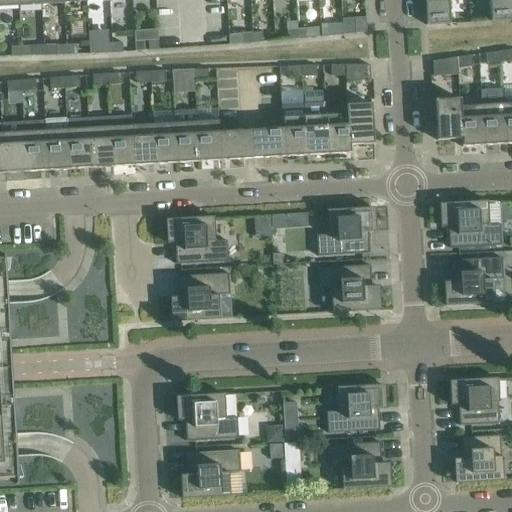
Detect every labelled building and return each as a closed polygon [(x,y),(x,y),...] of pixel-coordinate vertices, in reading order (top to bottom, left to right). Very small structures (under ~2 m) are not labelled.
[(425,0),(427,26),(451,24),(449,0),(425,0)] [(511,0),(490,0),(491,22),(511,20),(511,0)] [(343,25),(344,35),(356,34),(356,33),(355,18),(349,19),(349,25),(343,25)] [(355,18),(356,33),(367,33),(366,18),(355,18)] [(333,26),(334,36),(344,35),(343,25),(333,26)] [(158,28),(134,30),(135,52),(144,51),(144,41),(148,41),(149,51),(159,50),(158,28)] [(298,39),(308,38),(307,28),(297,29),(298,39)] [(288,40),(298,39),(297,29),(287,30),(288,40)] [(107,44),(107,30),(89,31),(90,55),(113,54),(112,43),(107,44)] [(243,44),(253,44),(252,33),(242,34),(243,44)] [(253,44),(263,43),(262,33),(252,33),(253,44)] [(113,54),(123,53),(123,43),(112,43),(113,54)] [(57,56),(67,56),(67,45),(57,46),(57,56)] [(67,56),(77,55),(77,45),(67,45),(67,56)] [(22,57),(32,56),(32,46),(21,47),(22,57)] [(11,57),(22,57),(21,47),(11,47),(11,57)] [(511,50),(500,52),(501,63),(511,61),(511,50)] [(486,54),(487,65),(501,63),(500,52),(486,54)] [(471,56),(457,58),(458,69),(473,67),(471,56)] [(434,77),(458,75),(458,69),(457,58),(433,62),(434,77)] [(371,80),(370,65),(345,66),(346,76),(346,82),(371,80)] [(287,77),(302,77),(302,66),(287,67),(287,77)] [(316,77),(316,66),(302,66),(302,77),(316,77)] [(331,77),(346,76),(345,66),(331,66),(331,77)] [(180,81),(194,81),(193,70),(179,71),(180,81)] [(208,70),(193,70),(194,81),(209,80),(208,70)] [(137,84),(151,83),(151,72),(136,73),(137,84)] [(165,72),(151,72),(151,83),(166,82),(165,72)] [(122,74),(107,75),(108,86),(122,85),(122,74)] [(94,86),(108,86),(107,75),(93,76),(94,86)] [(79,77),(64,78),(65,89),(79,87),(79,77)] [(51,90),(65,89),(64,78),(50,79),(51,90)] [(36,80),(21,81),(22,92),(37,91),(36,80)] [(8,93),(22,92),(21,81),(7,83),(8,93)] [(503,89),(479,91),(480,106),(503,105),(503,89)] [(461,99),(457,100),(460,140),(461,140),(462,147),(483,146),(480,106),(461,107),(461,99)] [(460,140),(457,100),(435,101),(437,141),(460,140)] [(349,106),(352,146),(374,145),(372,104),(349,106)] [(511,104),(503,105),(505,145),(511,144),(511,104)] [(503,105),(480,106),(483,146),(505,145),(503,105)] [(347,114),(327,115),(330,155),(351,154),(350,146),(352,146),(349,106),(346,106),(347,114)] [(330,155),(327,115),(305,116),(307,156),(330,155)] [(305,116),(282,118),(283,129),(285,158),(307,156),(305,116)] [(222,161),(220,133),(219,121),(198,122),(200,162),(222,161)] [(200,162),(198,122),(176,124),(178,164),(200,162)] [(2,124),(1,124),(4,174),(26,173),(23,132),(3,134),(2,124)] [(178,164),(176,124),(154,125),(156,165),(178,164)] [(156,165),(154,125),(132,126),(135,166),(156,165)] [(132,126),(110,127),(113,168),(135,166),(132,126)] [(110,127),(89,129),(91,169),(113,168),(110,127)] [(91,169),(89,129),(67,130),(69,170),(91,169)] [(285,158),(283,129),(251,131),(253,159),(285,158)] [(67,130),(45,131),(47,171),(69,170),(67,130)] [(45,131),(23,132),(26,173),(47,171),(45,131)] [(253,159),(251,131),(242,131),(220,133),(222,161),(253,159)] [(501,225),(488,226),(487,202),(440,205),(441,228),(449,227),(450,249),(502,246),(501,225)] [(374,209),(327,212),(329,235),(317,236),(318,257),(370,254),(368,232),(376,232),(374,209)] [(168,243),(175,243),(176,265),(228,262),(227,241),(215,241),(214,218),(166,221),(168,243)] [(0,480),(16,480),(16,485),(18,485),(17,480),(16,462),(16,457),(15,435),(13,405),(13,401),(13,398),(13,390),(12,387),(12,385),(12,382),(12,376),(11,364),(11,357),(11,354),(10,352),(10,349),(10,341),(10,339),(9,334),(8,305),(6,282),(5,259),(4,254),(3,255),(3,259),(0,259),(0,480)] [(283,265),(282,254),(273,255),(273,265),(283,265)] [(493,303),(491,280),(504,279),(502,258),(450,261),(452,283),(444,283),(446,306),(493,303)] [(332,289),(333,313),(380,310),(379,287),(372,288),(370,266),(319,269),(320,290),(332,289)] [(230,295),(229,274),(177,277),(178,299),(171,299),(172,322),(219,319),(218,296),(230,295)] [(459,405),(460,426),(500,424),(497,379),(450,382),(451,405),(459,405)] [(385,386),(337,389),(339,412),(327,413),(328,434),(380,431),(379,409),(386,409),(385,386)] [(177,398),(178,421),(185,420),(186,442),(238,439),(237,418),(225,419),(224,395),(177,398)] [(297,424),(284,425),(285,441),(298,440),(297,424)] [(274,430),(269,436),(269,443),(283,442),(282,429),(274,430)] [(456,483),(503,481),(500,436),(461,438),(462,460),(455,460),(456,483)] [(297,443),(284,444),(287,484),(300,483),(297,443)] [(381,443),(329,446),(330,467),(342,466),(343,490),(390,487),(389,464),(382,465),(381,443)] [(280,445),(269,445),(269,459),(281,458),(280,445)] [(240,472),(239,451),(187,454),(188,476),(181,476),(182,499),(230,496),(228,473),(240,472)]
